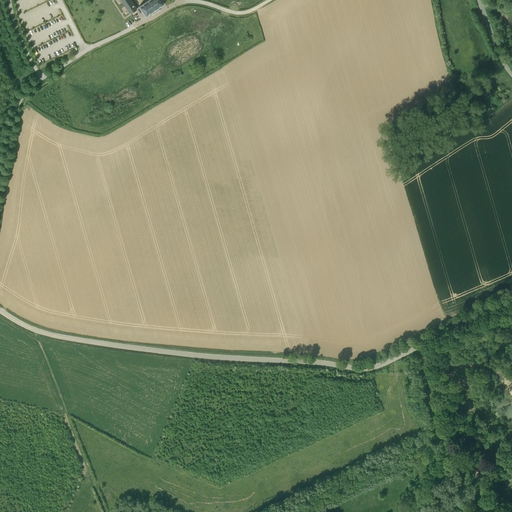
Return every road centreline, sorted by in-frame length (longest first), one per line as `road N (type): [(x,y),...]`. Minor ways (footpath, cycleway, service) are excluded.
road 1 (unclassified): [(421,344),(359,369),(60,337),(0,310)]
road 2 (track): [(105,511),(38,341)]
